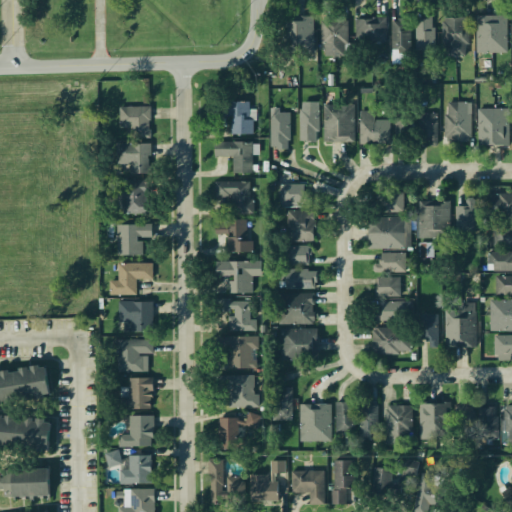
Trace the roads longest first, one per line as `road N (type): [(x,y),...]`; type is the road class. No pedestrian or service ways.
road 1 (residential): [(194,511),(190,63)]
road 2 (tertiary): [(0,68),(234,61),(261,38),(265,0)]
road 3 (residential): [(393,373),(367,369),(353,350),(348,255),(358,182),(395,170)]
